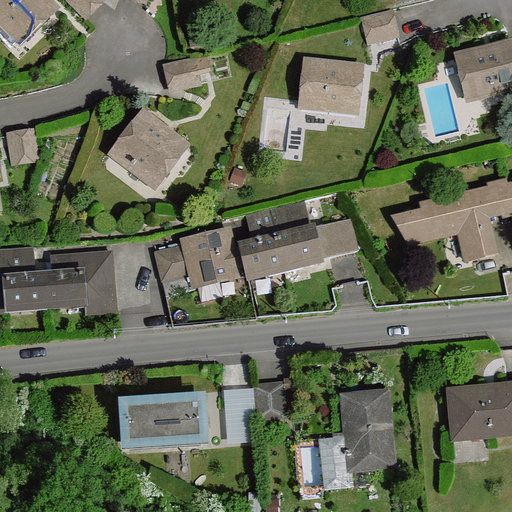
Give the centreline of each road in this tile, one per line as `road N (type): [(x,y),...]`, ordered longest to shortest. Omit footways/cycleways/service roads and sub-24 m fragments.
road 1 (tertiary): [(0,364),(511,315)]
road 2 (residential): [(0,113),(84,92),(126,54)]
